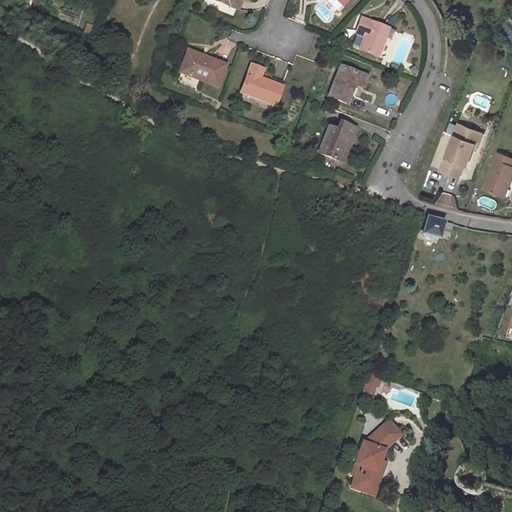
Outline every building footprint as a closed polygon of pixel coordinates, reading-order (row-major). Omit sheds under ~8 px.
[(212,0),(238,10),(241,0),(212,0)] [(337,11),(342,6),(336,0),(327,0),(327,2),(337,11)] [(377,57),(388,29),(360,18),(355,33),(364,37),(359,50),(377,57)] [(92,38),(96,28),(87,25),(83,35),(92,38)] [(225,66),(187,51),(180,70),(201,78),(200,80),(217,86),(225,66)] [(240,93),(275,105),(282,87),(270,82),(259,78),(263,70),(250,65),(240,93)] [(367,77),(340,66),(328,97),(347,104),(350,95),(354,84),(363,88),(367,77)] [(282,87),(284,82),(272,77),(270,82),(282,87)] [(318,153),(342,163),(356,129),(339,122),(336,130),(328,127),(318,153)] [(460,138),(464,127),(459,125),(454,136),(460,138)] [(454,136),(441,170),(459,177),(464,164),(467,165),(475,145),(478,146),(483,134),(464,127),(460,138),(454,136)] [(511,158),(498,153),(483,189),(502,196),(507,183),(510,183),(511,177),(511,158)] [(452,224),(426,217),(422,230),(421,230),(420,231),(420,233),(422,233),(421,234),(438,239),(439,237),(448,240),(452,224)] [(381,378),(368,373),(365,383),(375,387),(377,388),(381,378)] [(375,387),(365,383),(361,393),(371,396),(375,387)] [(400,435),(388,421),(368,439),(372,443),(371,446),(363,443),(361,443),(354,464),(358,466),(355,476),(351,487),(365,492),(369,481),(374,483),(378,472),(376,471),(379,461),(383,450),(400,435)] [(385,463),(379,461),(376,471),(378,472),(374,483),(369,481),(365,492),(373,495),(385,463)]
